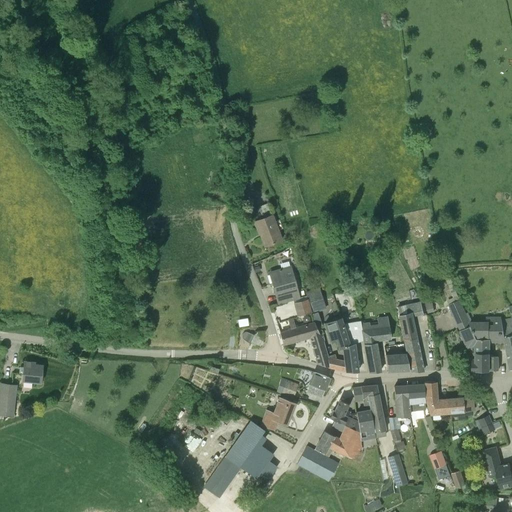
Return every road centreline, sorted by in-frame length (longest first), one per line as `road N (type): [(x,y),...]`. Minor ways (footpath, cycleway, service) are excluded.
road 1 (unclassified): [(275,358),(233,225),(211,57),(187,0)]
road 2 (unclassified): [(0,335),(129,352),(275,358)]
road 3 (residential): [(496,376),(342,375)]
